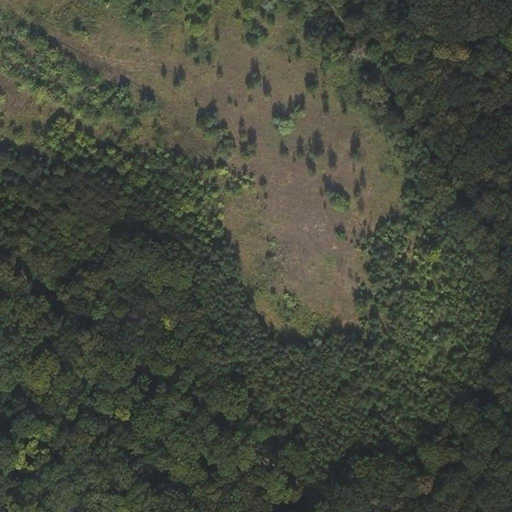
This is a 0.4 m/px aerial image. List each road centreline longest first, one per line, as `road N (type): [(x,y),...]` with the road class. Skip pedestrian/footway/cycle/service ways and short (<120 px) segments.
road 1 (track): [(0,256),(333,511)]
road 2 (track): [(327,0),(511,262)]
road 3 (track): [(22,0),(43,21),(132,64)]
